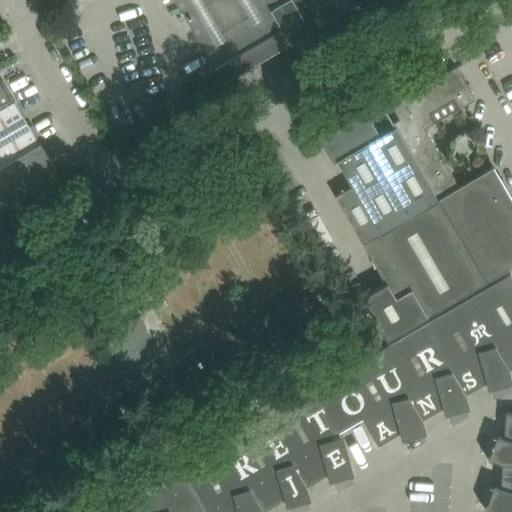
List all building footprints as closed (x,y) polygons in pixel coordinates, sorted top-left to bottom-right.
[(222,82),(291,42),(290,40),(266,0),(174,0),(221,81),(222,82)] [(266,0),(290,40),(307,30),(308,31),(362,0),(266,0)] [(442,79),(417,93),(415,90),(390,104),(399,119),(393,122),(429,183),(438,199),(458,187),(425,128),(434,123),(428,113),(453,99),(459,108),(474,99),(456,66),(440,76),(442,79)] [(0,108),(15,100),(0,73),(0,108)] [(0,164),(11,158),(38,142),(15,101),(15,100),(0,108),(0,164)] [(361,242),(378,233),(437,199),(386,110),(369,120),(366,114),(321,140),(333,160),(335,159),(350,185),(334,195),(361,242)] [(38,142),(11,158),(30,191),(58,175),(39,141),(38,142)] [(0,204),(2,208),(30,191),(11,158),(0,164),(0,204)] [(511,200),(493,167),(475,177),(458,187),(438,199),(486,281),(511,266),(511,200)] [(386,340),(427,316),(486,281),(438,199),(437,199),(378,233),(361,242),(371,260),(385,283),(360,297),(386,340)] [(511,274),(511,273),(467,298),(508,369),(511,366),(511,274)] [(511,382),(508,369),(467,298),(424,324),(464,394),(485,382),(487,389),(511,382)] [(166,366),(139,317),(106,335),(134,384),(166,366)] [(424,324),(380,349),(421,419),(442,407),(444,414),(468,407),(464,394),(424,324)] [(362,418),(377,445),(399,432),(401,439),(425,432),(421,419),(380,349),(336,374),(308,391),(334,435),(362,418)] [(352,474),(348,459),(342,435),(335,437),(334,435),(308,391),(265,416),(306,486),(326,473),(328,481),(352,474)] [(501,463),(511,463),(511,412),(505,412),(503,437),(496,435),(488,459),(501,463)] [(265,416),(222,441),(262,511),(283,499),(285,506),(309,499),(306,486),(265,416)] [(138,462),(162,448),(151,429),(127,443),(138,462)] [(203,511),(262,511),(222,441),(178,466),(203,510),(203,511)] [(511,511),(511,463),(501,463),(500,487),(493,485),(485,509),(494,511),(511,511)] [(142,487),(125,497),(134,511),(203,511),(203,510),(178,466),(142,487)]
